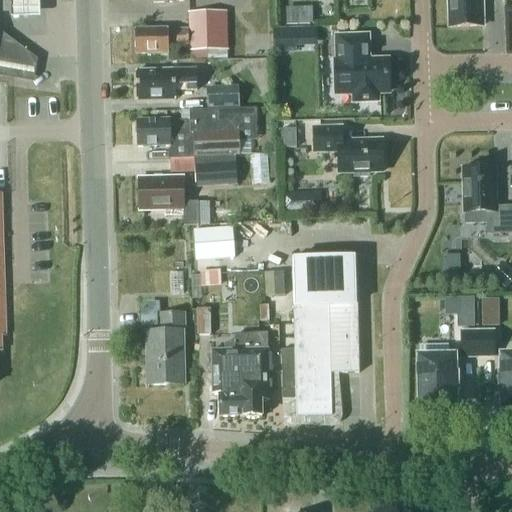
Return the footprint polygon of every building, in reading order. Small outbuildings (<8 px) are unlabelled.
[(10,0),(11,16),(27,15),(40,15),(39,0),(10,0)] [(451,0),(452,28),(484,27),(483,0),(451,0)] [(226,16),(189,17),(189,33),(190,33),(191,48),(190,48),(190,55),(228,54),(226,16)] [(273,31),(274,55),(296,54),(296,49),(295,30),(273,31)] [(191,48),(190,33),(189,33),(170,33),(170,31),(137,32),(137,56),(171,55),(171,48),(190,48),(191,48)] [(369,38),(339,39),(340,63),(338,64),(339,95),(357,94),(357,102),(379,102),(379,94),(391,93),(390,62),(372,62),(370,60),(369,38)] [(8,58),(0,57),(0,74),(34,80),(38,55),(10,50),(8,58)] [(248,66),(251,72),(262,66),(258,60),(248,66)] [(198,86),(197,73),(177,74),(178,72),(138,74),(139,103),(178,102),(177,87),(198,86)] [(267,78),(256,84),(261,94),(273,88),(267,78)] [(240,109),(240,87),(207,88),(207,90),(208,110),(213,110),(239,109),(240,109)] [(139,123),(140,149),(172,149),(172,160),(196,159),(237,158),(241,158),(241,155),(276,154),(276,120),(269,120),(269,111),(191,112),(191,124),(172,124),(172,122),(139,123)] [(372,178),(372,173),(385,173),(384,142),(344,143),(344,129),(316,130),(317,153),(341,153),(341,174),(356,174),(356,178),(372,178)] [(282,149),(296,149),(296,130),(282,130),(282,149)] [(238,187),(237,158),(196,159),(198,188),(238,187)] [(195,175),(195,162),(172,163),(172,176),(195,175)] [(465,169),(467,214),(467,224),(489,224),(489,234),(511,233),(511,207),(498,208),(497,168),(489,169),(489,164),(473,165),(474,169),(465,169)] [(199,227),(198,204),(184,204),(184,179),(140,180),(140,213),(167,213),(167,218),(184,218),(185,227),(199,227)] [(283,196),(283,214),(303,214),(302,196),(283,196)] [(361,374),(358,257),(294,259),(296,351),(283,351),(284,402),(297,401),(297,419),(333,418),(332,375),(361,374)] [(460,257),(442,257),(442,283),(461,283),(460,257)] [(511,271),(507,267),(495,280),(507,290),(511,284),(511,271)] [(474,299),(445,300),(445,317),(457,317),(458,329),(475,329),(474,299)] [(210,310),(196,310),(197,336),(211,336),(210,310)] [(185,337),(185,315),(161,315),(161,333),(147,333),(148,389),(185,388),(184,337),(185,337)] [(483,315),(483,329),(499,328),(499,315),(483,315)] [(478,358),(477,334),(461,334),(462,358),(478,358)] [(493,334),(477,334),(478,358),(493,358),(493,334)] [(244,420),(263,420),(262,403),(270,402),(269,335),(255,335),(255,336),(236,337),(237,352),(212,353),(214,397),(219,397),(220,419),(244,418),(244,420)] [(511,357),(501,357),(501,374),(499,374),(500,392),(502,392),(502,409),(511,408),(511,357)] [(441,413),(441,410),(455,410),(454,393),(456,393),(456,375),(454,375),(454,358),(418,359),(419,411),(424,410),(424,414),(441,413)]
